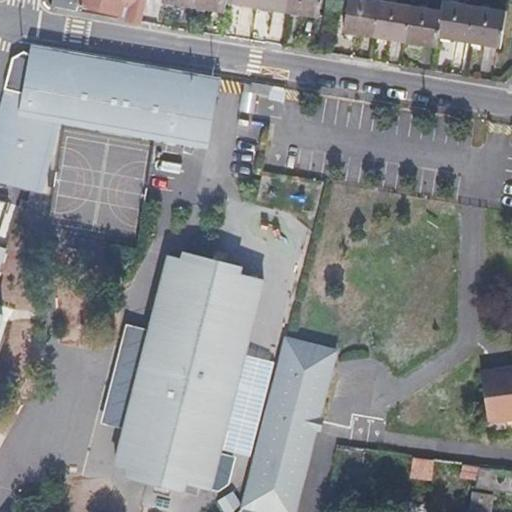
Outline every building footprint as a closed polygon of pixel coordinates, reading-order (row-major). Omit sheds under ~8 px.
[(127,19),(139,21),(145,0),(52,0),(51,5),(53,8),(76,11),(79,3),(127,16),(127,19)] [(192,0),(191,5),(223,10),(225,0),(224,0),(192,0)] [(256,0),(255,6),(287,11),(288,0),(256,0)] [(320,0),(288,0),(287,11),(318,16),(320,0)] [(376,0),(348,0),(344,30),(373,35),(379,0),(376,0)] [(373,35),(404,40),(410,6),(379,0),(373,35)] [(437,35),(468,41),(474,8),(442,2),(441,11),(437,35)] [(441,11),(410,6),(404,40),(435,45),(437,35),(441,11)] [(505,13),(474,8),(468,41),(499,46),(505,13)] [(1,88),(0,91),(0,183),(29,188),(41,110),(52,112),(55,103),(80,115),(84,116),(85,119),(87,122),(89,124),(92,125),(94,126),(97,126),(102,125),(104,124),(106,122),(107,121),(147,128),(149,119),(178,133),(204,137),(200,125),(196,115),(190,105),(184,96),(176,88),(168,81),(159,74),(148,68),(146,73),(134,68),(124,66),(114,65),(104,64),(103,59),(88,60),(65,57),(54,63),(44,60),(26,91),(1,88)] [(220,77),(181,70),(215,106),(220,77)] [(260,83),(252,82),(251,91),(268,94),(269,85),(260,83)] [(0,222),(10,225),(14,204),(0,200),(0,222)] [(181,493),(204,498),(215,452),(224,454),(268,281),(174,261),(120,468),(182,483),(181,493)] [(247,511),(301,511),(340,353),(290,340),(249,511),(247,511)] [(497,373),(511,371),(511,365),(496,368),(497,373)] [(511,371),(497,373),(496,368),(476,371),(484,421),(511,416),(511,371)] [(464,440),(466,408),(416,406),(414,438),(464,440)] [(411,457),(410,478),(432,479),(433,458),(411,457)] [(511,511),(511,467),(479,464),(477,486),(511,490),(511,511)] [(476,493),(472,511),(490,511),(493,495),(476,493)]
